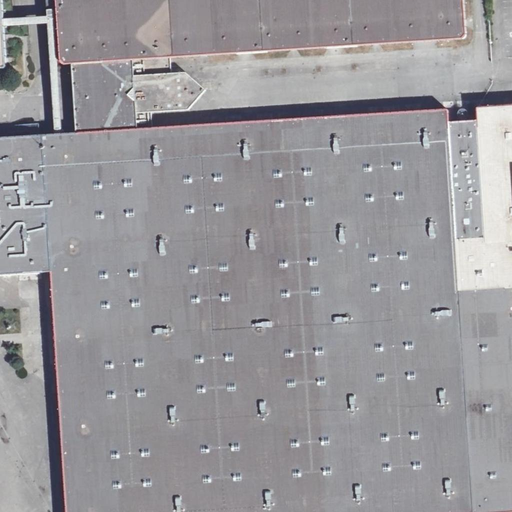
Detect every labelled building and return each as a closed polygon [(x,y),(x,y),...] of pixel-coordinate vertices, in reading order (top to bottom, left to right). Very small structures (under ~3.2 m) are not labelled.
[(66,65),(73,64),(171,58),(417,42),(433,41),(463,39),(465,39),(466,38),(467,37),(467,35),(464,0),(57,0),(61,60),(61,62),(62,64),(64,65),(66,65)] [(73,64),(77,133),(153,128),(152,113),(189,110),(207,90),(187,73),(172,74),(171,58),(73,64)] [(478,121),(450,122),(458,246),(460,285),(511,282),(511,105),(482,107),(480,107),(479,107),(478,108),(477,109),(478,121)] [(312,118),(153,128),(77,133),(46,137),(53,271),(69,511),(495,511),(511,511),(511,282),(460,285),(458,246),(450,122),(450,112),(449,110),(447,109),(312,118)] [(46,137),(0,139),(0,274),(52,271),(46,137)]
